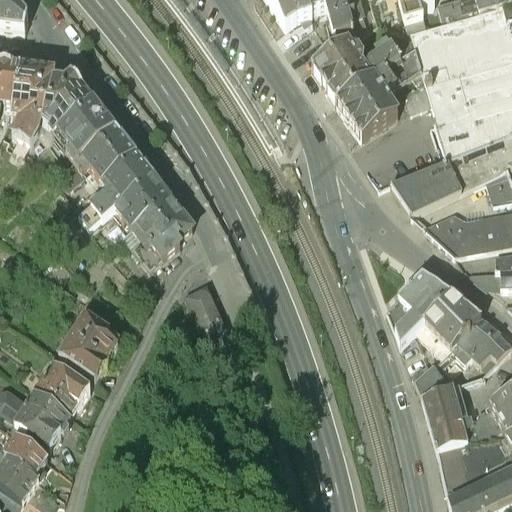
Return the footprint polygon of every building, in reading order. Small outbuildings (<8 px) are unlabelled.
[(28,25),(8,0),(0,0),(0,32),(25,37),(28,25)] [(220,67),(226,64),(189,10),(180,0),(171,0),(184,16),(220,67)] [(304,0),(263,0),(271,11),(270,11),(285,33),(296,26),(301,24),(305,31),(312,27),(309,22),(310,22),(309,18),(304,0)] [(341,0),(304,0),(309,18),(327,13),(339,56),(347,51),(354,46),(341,0)] [(341,0),(354,46),(366,38),(357,6),(351,2),(359,0),(341,0)] [(419,17),(414,0),(368,0),(369,1),(373,0),(399,0),(397,3),(405,31),(422,26),(419,17)] [(414,0),(419,17),(433,13),(434,12),(430,0),(414,0)] [(511,0),(479,0),(476,1),(474,2),(480,20),(502,14),(511,11),(511,0)] [(474,2),(437,11),(442,31),(480,20),(474,2)] [(511,11),(502,14),(508,37),(509,37),(511,35),(511,11)] [(424,36),(408,40),(409,44),(420,78),(430,113),(431,117),(439,115),(443,127),(435,130),(447,169),(483,155),(482,154),(511,142),(511,47),(509,37),(508,37),(502,14),(480,20),(442,31),(424,36)] [(424,36),(422,26),(405,31),(408,40),(424,36)] [(409,44),(392,56),(400,68),(414,59),(409,44)] [(339,56),(312,74),(336,110),(400,68),(392,56),(369,70),(365,79),(362,73),(363,65),(358,56),(353,59),(347,51),(339,56)] [(336,110),(336,111),(360,147),(397,123),(382,103),(420,78),(414,59),(400,68),(336,110)] [(13,112),(20,72),(0,68),(0,112),(1,110),(13,112)] [(35,120),(45,77),(20,72),(13,112),(12,119),(20,120),(35,120)] [(57,137),(93,108),(72,81),(45,77),(35,120),(20,120),(11,136),(12,139),(17,142),(30,149),(38,135),(41,126),(50,134),(51,131),(57,137)] [(424,91),(403,99),(411,120),(430,113),(424,91)] [(75,168),(115,137),(93,108),(57,137),(69,154),(65,157),(75,168)] [(104,186),(135,163),(115,137),(75,168),(64,176),(73,188),(85,178),(83,175),(89,171),(102,187),(104,186)] [(24,159),(30,149),(17,142),(12,152),(24,159)] [(447,169),(390,192),(410,224),(485,189),(506,179),(510,193),(511,192),(511,142),(482,154),(483,155),(447,169)] [(119,210),(152,185),(135,163),(104,186),(115,199),(112,201),(105,199),(91,210),(78,220),(89,233),(119,210)] [(73,188),(64,176),(58,181),(66,192),(73,188)] [(493,212),(511,208),(511,192),(510,193),(506,179),(485,189),(493,212)] [(132,236),(170,207),(152,185),(119,210),(126,219),(121,222),(132,236)] [(78,220),(91,210),(88,205),(79,212),(75,215),(78,220)] [(193,237),(170,207),(132,236),(131,236),(141,249),(133,255),(150,277),(180,253),(177,249),(193,237)] [(511,221),(467,229),(453,222),(425,235),(425,234),(423,235),(454,264),(511,253),(511,221)] [(511,264),(495,268),(495,279),(511,278),(511,264)] [(511,278),(500,279),(500,297),(511,297),(511,278)] [(500,297),(500,279),(495,279),(465,280),(487,297),(500,297)] [(414,293),(387,319),(395,340),(400,354),(416,339),(424,330),(423,329),(450,303),(446,299),(423,284),(414,293)] [(229,342),(207,293),(185,303),(207,352),(229,342)] [(480,327),(450,303),(423,329),(424,330),(416,339),(443,365),(451,358),(480,327)] [(110,338),(87,321),(59,359),(96,386),(108,369),(107,368),(118,352),(106,343),(110,338)] [(480,327),(451,358),(455,362),(465,371),(471,364),(482,374),(491,364),(491,361),(504,348),(494,339),(480,327)] [(497,369),(511,355),(504,348),(491,361),(491,364),(497,369)] [(487,379),(483,383),(483,385),(480,386),(485,399),(504,392),(511,387),(511,357),(511,355),(497,369),(487,379)] [(451,358),(443,365),(435,372),(438,376),(455,362),(451,358)] [(487,379),(497,369),(491,364),(482,374),(487,379)] [(91,396),(56,369),(35,397),(70,423),(91,396)] [(412,382),(414,389),(426,379),(422,373),(420,372),(412,380),(412,382)] [(432,375),(415,390),(421,406),(447,397),(432,375)] [(480,386),(451,396),(456,411),(485,399),(480,386)] [(70,423),(35,397),(27,406),(7,392),(2,392),(0,394),(0,410),(16,422),(14,424),(50,450),(70,423)] [(456,411),(451,396),(447,397),(421,406),(437,459),(459,453),(467,451),(478,450),(475,439),(476,439),(474,433),(463,437),(460,428),(456,411)] [(511,403),(490,416),(507,447),(511,444),(511,403)] [(463,437),(474,433),(473,430),(469,424),(460,428),(463,437)] [(48,460),(17,438),(10,446),(6,443),(0,450),(38,479),(39,479),(45,471),(41,469),(48,460)] [(0,484),(22,501),(38,479),(0,450),(0,462),(3,465),(0,469),(0,484)] [(459,453),(437,459),(438,465),(442,482),(448,509),(470,499),(466,482),(459,453)] [(511,460),(466,482),(470,499),(511,479),(511,460)] [(511,479),(470,499),(448,509),(448,511),(497,511),(511,505),(511,479)] [(41,486),(32,497),(51,511),(59,500),(41,486)]
